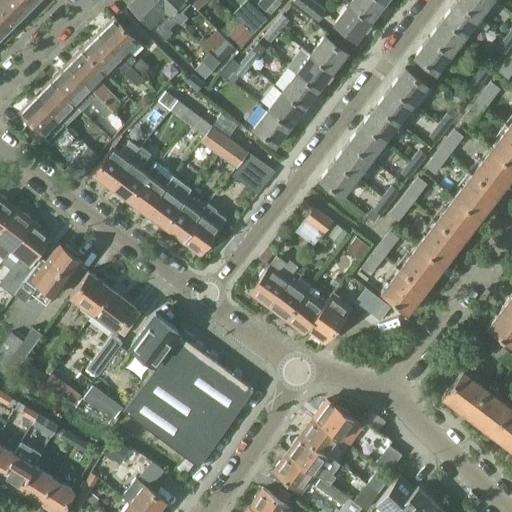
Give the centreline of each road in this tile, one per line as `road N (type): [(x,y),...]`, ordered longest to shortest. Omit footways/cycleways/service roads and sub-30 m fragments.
road 1 (residential): [(438,0),(204,298)]
road 2 (residential): [(0,143),(204,298)]
road 3 (residential): [(394,399),(511,243)]
road 4 (residential): [(208,511),(299,371)]
road 5 (residential): [(510,511),(394,399)]
road 6 (residential): [(0,92),(91,0)]
